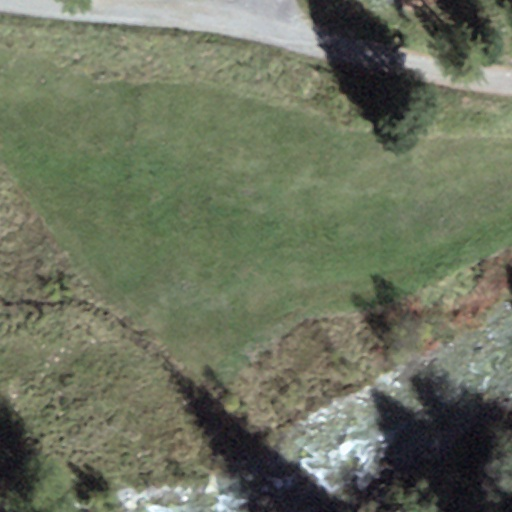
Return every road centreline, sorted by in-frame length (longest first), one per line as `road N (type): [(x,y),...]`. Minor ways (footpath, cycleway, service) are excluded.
road 1 (track): [(246,22),(438,77),(511,80)]
road 2 (track): [(54,0),(246,22)]
